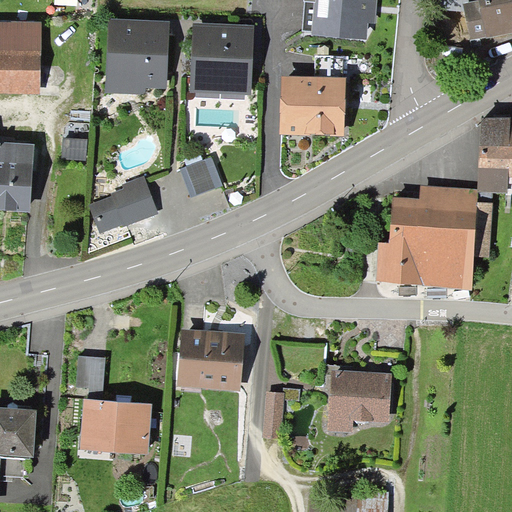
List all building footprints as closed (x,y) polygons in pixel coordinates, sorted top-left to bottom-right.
[(315,0),(313,34),(366,38),(367,23),(375,24),(377,0),(315,0)] [(511,0),(440,0),(439,10),(464,12),(470,39),(511,31),(511,0)] [(0,86),(36,87),(37,9),(0,7),(0,86)] [(108,79),(161,82),(163,31),(110,29),(108,79)] [(245,86),(248,35),(195,33),(192,83),(245,86)] [(344,56),(315,55),(313,82),(298,81),(298,83),(282,83),(280,132),(339,134),(344,56)] [(53,81),(54,78),(54,75),(52,73),(50,71),(44,71),(42,72),(40,75),(40,78),(40,81),(42,83),(47,85),(51,83),(53,81)] [(511,123),(480,122),(477,189),(511,190),(511,123)] [(0,207),(25,209),(29,150),(0,148),(0,207)] [(219,187),(208,159),(178,171),(189,199),(219,187)] [(153,213),(142,185),(112,196),(122,224),(153,213)] [(469,289),(471,255),(474,205),(475,195),(455,193),(455,206),(392,201),(389,245),(379,245),(377,281),(469,289)] [(488,206),(474,205),(471,255),(485,256),(488,206)] [(235,387),(238,340),(183,335),(180,373),(200,374),(200,384),(235,387)] [(383,421),(385,378),(333,375),(330,417),(351,419),(355,424),(362,424),(368,420),(383,421)] [(281,397),(265,396),(261,436),(278,437),(281,397)] [(115,403),(85,401),(82,439),(113,442),(112,452),(143,454),(147,405),(128,404),(128,399),(116,398),(115,403)] [(0,477),(23,479),(24,459),(28,460),(31,413),(16,412),(16,407),(11,403),(6,406),(6,411),(0,411),(0,477)] [(383,511),(384,505),(315,499),(314,511),(383,511)]
